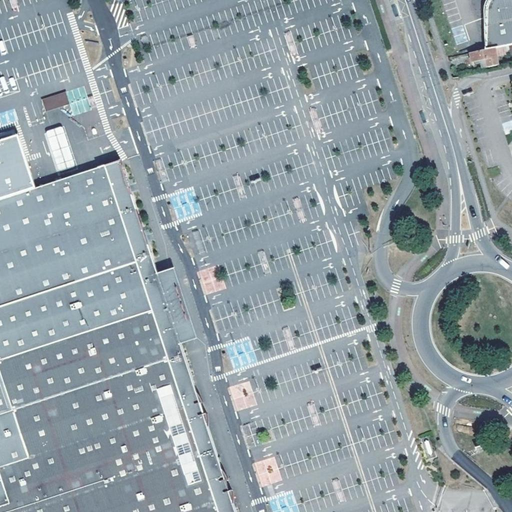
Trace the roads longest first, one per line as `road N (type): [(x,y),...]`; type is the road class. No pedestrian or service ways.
road 1 (secondary): [(458,173),(405,0)]
road 2 (secondary): [(445,273),(419,316),(425,351),(448,377),(489,386)]
